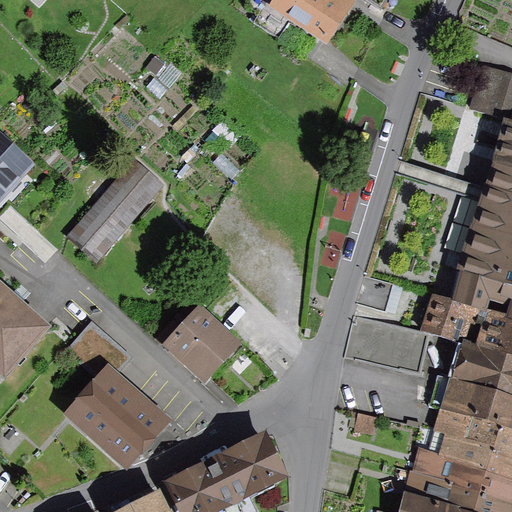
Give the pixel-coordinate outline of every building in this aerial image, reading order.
[(352,0),(245,0),(244,2),(258,11),(252,20),(274,34),(288,14),(327,39),(352,0)] [(491,110),(502,69),(480,63),(469,104),(491,110)] [(511,71),(502,69),(491,110),(501,113),(503,108),(511,111),(511,71)] [(511,111),(503,108),(501,113),(486,167),(511,174),(511,111)] [(0,140),(0,194),(27,165),(0,140)] [(96,262),(162,186),(134,162),(68,238),(96,262)] [(475,300),(487,304),(489,295),(508,300),(506,309),(511,310),(511,174),(486,167),(479,191),(476,202),(460,197),(452,227),(462,230),(445,292),(475,300)] [(355,311),(383,318),(389,292),(361,285),(355,311)] [(46,330),(0,288),(0,371),(5,376),(46,330)] [(470,319),(475,300),(445,292),(430,288),(419,327),(461,339),(462,334),(465,334),(470,319)] [(205,378),(241,337),(198,299),(161,340),(205,378)] [(462,334),(461,339),(511,353),(511,310),(506,309),(487,304),(475,300),(470,319),(479,322),(475,337),(465,334),(462,334)] [(127,465),(173,412),(121,368),(133,355),(91,319),(65,349),(92,372),(61,408),(127,465)] [(511,353),(461,339),(449,381),(511,399),(511,353)] [(511,429),(511,399),(449,381),(436,378),(428,406),(437,408),(472,418),(511,429)] [(472,418),(437,408),(426,448),(511,471),(511,455),(465,442),(472,418)] [(511,429),(472,418),(465,442),(511,455),(511,429)] [(164,474),(183,511),(202,511),(222,502),(226,511),(242,511),(254,506),(246,490),(289,468),(266,422),(164,474)] [(511,496),(511,471),(426,448),(418,445),(411,468),(511,496)] [(456,511),(510,511),(511,506),(511,496),(411,468),(410,468),(402,497),(456,511)] [(175,511),(160,480),(109,504),(112,511),(175,511)] [(456,511),(402,497),(397,511),(456,511)] [(103,511),(97,503),(84,511),(103,511)]
